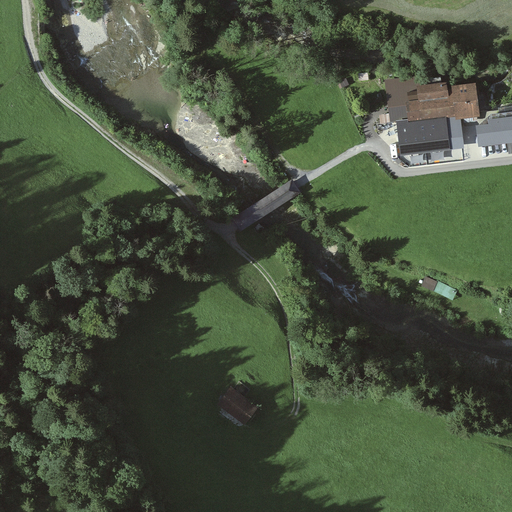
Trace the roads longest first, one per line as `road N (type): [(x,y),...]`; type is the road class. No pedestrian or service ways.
road 1 (track): [(511,159),(408,172),(366,146),(222,232)]
road 2 (track): [(222,232),(49,86),(24,0)]
road 3 (track): [(222,232),(265,270),(286,306),(299,400),(293,417),(246,435),(252,463)]
